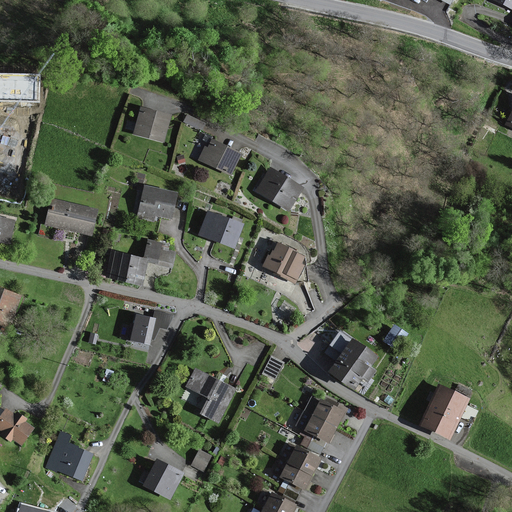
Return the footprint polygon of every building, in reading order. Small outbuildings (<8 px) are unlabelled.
[(511,0),(494,0),(511,8),(511,0)] [(172,115),(141,105),(132,134),(163,144),(172,115)] [(511,108),(503,124),(511,128),(511,108)] [(243,153),(213,138),(208,148),(204,146),(198,159),(230,176),(243,153)] [(303,187),(272,166),(256,191),(287,212),(303,187)] [(178,194),(146,185),(138,216),(160,221),(157,232),(180,238),(189,204),(177,200),(178,194)] [(97,210),(51,199),(45,224),(91,235),(97,210)] [(244,225),(208,211),(199,233),(235,247),(244,225)] [(15,220),(0,216),(0,240),(10,243),(15,220)] [(145,259),(111,251),(105,279),(142,287),(149,259),(158,261),(162,244),(149,241),(145,259)] [(308,256),(279,243),(273,255),(268,253),(263,265),(297,281),(308,256)] [(22,295),(0,287),(0,332),(9,335),(22,295)] [(172,316),(155,312),(154,318),(139,314),(133,340),(149,344),(151,338),(154,339),(160,326),(168,329),(172,316)] [(392,321),(382,338),(396,346),(406,330),(392,321)] [(378,355),(352,337),(328,372),(354,390),(362,378),(369,383),(377,372),(370,367),(378,355)] [(284,364),(270,357),(262,373),(275,380),(284,364)] [(235,390),(195,369),(185,387),(208,398),(199,414),(217,424),(235,390)] [(469,399),(440,384),(419,424),(448,439),(469,399)] [(305,392),(300,405),(309,409),(315,395),(305,392)] [(345,413),(321,399),(304,429),(328,443),(334,433),(340,423),(345,413)] [(16,415),(6,408),(0,416),(0,431),(3,434),(1,436),(10,443),(12,440),(21,447),(34,429),(25,423),(27,419),(18,413),(16,415)] [(70,437),(60,433),(45,468),(81,483),(93,455),(67,444),(70,437)] [(321,459),(289,444),(273,475),(285,481),(281,489),(299,497),(302,490),(305,491),(310,481),(315,470),(321,459)] [(211,458),(198,451),(190,467),(203,473),(211,458)] [(184,474),(156,460),(143,487),(170,501),(184,474)] [(293,511),(297,507),(272,492),(261,511),(293,511)]
